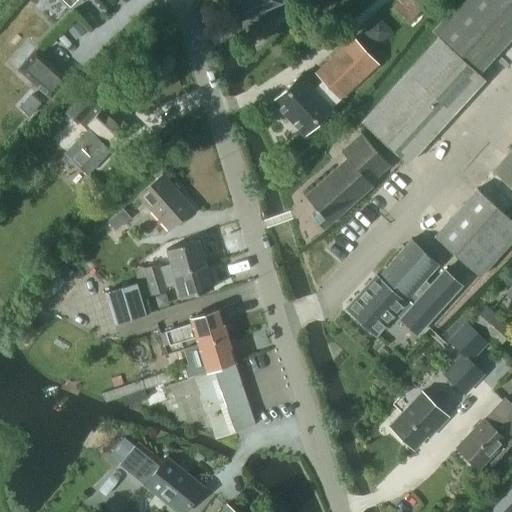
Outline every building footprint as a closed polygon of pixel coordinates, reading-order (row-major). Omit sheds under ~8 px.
[(232,0),(240,18),(280,2),(279,0),(232,0)] [(511,0),(460,0),(432,31),(439,37),(361,121),(407,163),(484,78),(478,73),(511,35),(511,0)] [(377,22),(368,31),(376,39),(385,31),(377,22)] [(299,102),(285,115),(304,134),(321,118),(341,101),(378,68),(354,42),(316,76),(327,88),(317,97),(317,96),(305,108),(299,102)] [(36,49),(19,68),(51,97),(68,77),(36,49)] [(272,101),(285,115),(299,102),(305,108),(317,96),(299,76),(272,101)] [(66,155),(88,174),(111,149),(109,148),(115,142),(116,143),(128,129),(103,107),(102,108),(97,103),(110,88),(97,77),(66,112),(79,124),(81,123),(88,129),(66,155)] [(32,94),(22,106),(31,114),(41,102),(32,94)] [(311,214),(323,228),(371,185),(369,183),(390,165),(362,133),(342,151),(347,158),(305,195),(317,209),(311,214)] [(477,188),(434,236),(479,276),(511,239),(511,155),(509,152),(493,170),(511,187),(511,209),(507,215),(477,188)] [(138,195),(169,230),(194,209),(163,173),(138,195)] [(117,213),(108,221),(116,230),(125,222),(117,213)] [(51,234),(43,243),(51,249),(58,241),(51,234)] [(145,267),(149,280),(205,263),(198,239),(167,248),(171,263),(160,267),(159,263),(145,267)] [(438,264),(411,239),(407,244),(378,276),(376,275),(346,307),(376,334),(396,311),(402,316),(400,318),(417,333),(461,284),(444,269),(430,286),(423,280),(438,264)] [(205,263),(149,280),(153,294),(167,290),(166,286),(177,282),(182,297),(213,288),(205,263)] [(57,273),(45,287),(53,295),(66,280),(57,273)] [(106,292),(115,323),(147,313),(138,282),(106,292)] [(196,335),(199,345),(227,336),(226,332),(230,331),(226,321),(223,322),(219,309),(191,318),(192,323),(171,330),(174,342),(196,335)] [(511,329),(488,309),(475,324),(503,348),(511,336),(511,329)] [(469,359),(487,341),(467,322),(449,340),(463,353),(455,362),(475,381),(483,373),(469,359)] [(199,361),(183,366),(186,376),(234,361),(235,361),(232,350),(235,349),(232,339),(228,340),(227,336),(199,345),(202,356),(198,357),(199,361)] [(186,376),(183,366),(111,389),(206,430),(207,428),(215,436),(215,437),(254,425),(250,412),(251,412),(234,361),(186,376)] [(389,425),(414,448),(433,429),(435,430),(448,416),(421,391),(389,425)] [(458,447),(479,467),(511,431),(511,406),(503,399),(458,447)] [(125,438),(110,456),(120,464),(176,510),(179,511),(183,511),(204,486),(187,472),(185,474),(179,469),(181,467),(167,456),(159,465),(134,445),(125,438)] [(511,511),(511,479),(487,506),(493,511),(511,511)]
